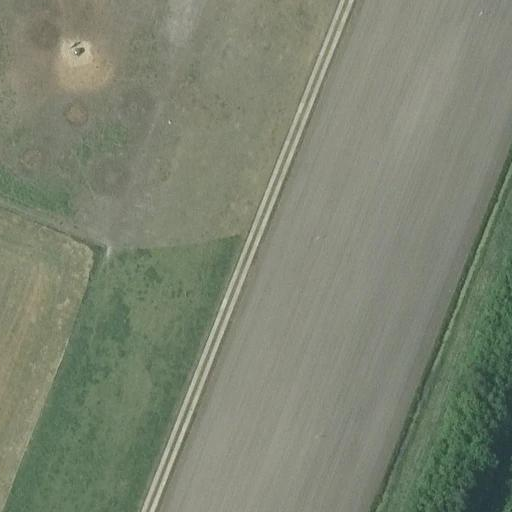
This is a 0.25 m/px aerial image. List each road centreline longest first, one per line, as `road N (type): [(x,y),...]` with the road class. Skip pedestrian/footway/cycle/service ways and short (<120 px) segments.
road 1 (track): [(343,0),(147,511)]
road 2 (track): [(406,511),(511,240)]
